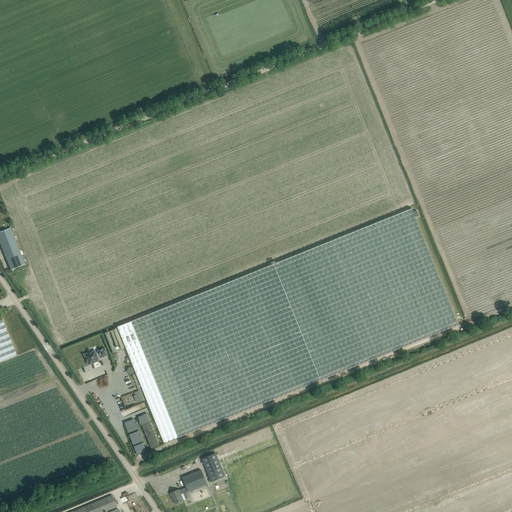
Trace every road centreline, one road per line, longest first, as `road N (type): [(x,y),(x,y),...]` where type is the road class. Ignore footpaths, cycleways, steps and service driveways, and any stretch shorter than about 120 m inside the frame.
road 1 (track): [(0,176),(436,0)]
road 2 (tertiary): [(158,511),(0,277)]
